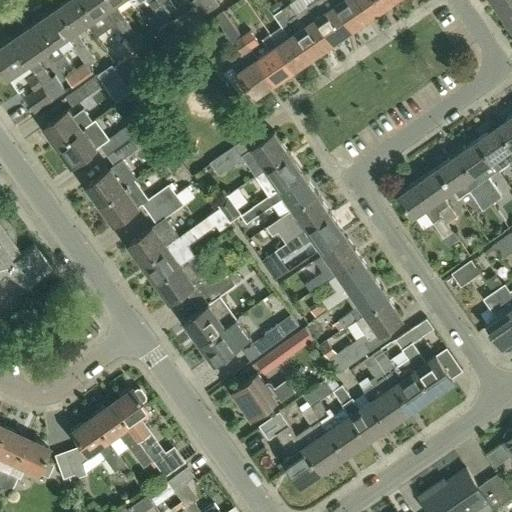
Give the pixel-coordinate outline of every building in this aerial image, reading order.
[(88,23),(72,0),(64,0),(50,10),(68,36),(67,37),(85,62),(88,66),(96,60),(76,31),(87,23),(88,23)] [(116,22),(100,0),(72,0),(88,23),(87,23),(96,35),(116,22)] [(120,0),(100,0),(116,22),(126,37),(134,31),(116,3),(120,0)] [(161,3),(158,0),(129,0),(133,6),(142,0),(146,0),(153,8),(161,3)] [(192,0),(190,1),(200,16),(220,4),(217,0),(192,0)] [(294,0),(289,4),(282,9),(313,55),(333,42),(309,6),(304,0),(294,0)] [(304,0),(309,6),(333,42),(353,28),(333,0),(304,0)] [(333,0),(353,28),(373,15),(362,0),(333,0)] [(362,0),(373,15),(393,1),(392,0),(362,0)] [(507,24),(511,20),(511,0),(499,0),(494,4),(507,24)] [(194,9),(185,15),(190,22),(199,16),(194,9)] [(282,9),(274,14),(288,34),(276,43),(294,69),(313,55),(282,9)] [(68,36),(50,10),(30,24),(48,50),(60,68),(70,61),(58,43),(67,37),(68,36)] [(224,10),(215,16),(234,44),(236,43),(242,52),(241,53),(244,57),(234,64),(223,72),(226,77),(243,102),(252,95),(253,97),(274,83),(256,56),(251,49),(242,35),(224,10)] [(180,31),(173,19),(159,28),(167,39),(180,31)] [(48,50),(30,24),(11,37),(29,64),(29,63),(36,74),(44,85),(54,99),(66,91),(56,76),(52,79),(37,58),(48,50)] [(251,29),(242,35),(251,49),(260,42),(251,29)] [(269,47),(256,56),(274,83),(294,69),(276,43),(270,34),(263,38),(269,47)] [(29,64),(11,37),(0,44),(0,64),(9,77),(29,64)] [(140,68),(131,55),(115,66),(124,79),(140,68)] [(93,72),(88,66),(85,62),(66,75),(73,86),(93,72)] [(36,90),(44,85),(36,74),(28,79),(36,90)] [(101,85),(94,75),(65,96),(72,106),(101,85)] [(44,85),(36,90),(36,91),(26,97),(36,112),(54,99),(44,85)] [(57,145),(92,119),(84,108),(73,115),(68,108),(43,126),(57,145)] [(511,114),(496,125),(511,148),(511,114)] [(100,143),(107,153),(131,136),(124,126),(107,138),(92,119),(57,145),(71,164),(96,146),(100,143)] [(131,121),(124,126),(131,136),(138,131),(131,121)] [(511,148),(496,125),(476,139),(492,161),(504,153),(511,164),(511,148)] [(265,167),(287,151),(274,131),(251,147),(241,154),(255,174),(265,167)] [(99,203),(134,178),(134,179),(136,177),(123,158),(138,147),(131,136),(107,153),(114,163),(109,166),(85,184),(99,203)] [(502,196),(489,177),(498,171),(492,161),(476,139),(456,153),(492,203),(502,196)] [(238,160),(229,147),(210,161),(219,174),(238,160)] [(268,194),(301,171),(287,151),(265,167),(255,174),(268,194)] [(492,203),(456,153),(437,166),(452,189),(454,188),(460,197),(470,190),(483,209),(492,203)] [(443,195),(452,189),(437,166),(417,180),(447,223),(448,222),(458,215),(443,195)] [(258,213),(284,196),(292,207),(315,191),(301,171),(268,194),(246,209),(249,214),(258,213)] [(141,203),(148,212),(175,193),(168,183),(148,198),(134,179),(134,178),(99,203),(114,223),(141,203)] [(447,223),(417,180),(397,194),(412,216),(424,208),(444,236),(443,237),(448,244),(458,238),(448,222),(447,223)] [(286,241),(329,211),(315,191),(292,207),(292,208),(267,225),(273,234),(278,230),(286,241)] [(141,262),(179,235),(166,216),(183,203),(175,193),(148,212),(156,222),(152,225),(127,243),(141,262)] [(237,207),(228,194),(217,202),(219,206),(226,215),(237,207)] [(230,221),(226,215),(219,206),(209,213),(220,228),(230,221)] [(320,248),(343,232),(329,211),(286,241),(286,242),(275,249),(282,258),(297,247),(298,248),(310,240),(316,248),(319,246),(320,248)] [(0,276),(0,277),(5,273),(29,289),(35,280),(51,268),(33,244),(21,253),(14,243),(14,241),(15,238),(15,235),(14,230),(13,227),(11,225),(10,223),(8,221),(6,219),(4,218),(1,216),(0,216),(0,276)] [(155,281),(187,259),(180,250),(196,238),(189,228),(179,235),(141,262),(155,281)] [(511,233),(499,243),(509,257),(511,255),(511,233)] [(336,272),(360,256),(345,236),(322,252),(331,264),(336,272)] [(497,253),(491,245),(483,250),(489,259),(497,253)] [(275,249),(262,258),(275,279),(289,269),(282,258),(275,249)] [(374,277),(360,256),(336,272),(330,277),(329,278),(337,289),(324,298),(330,308),(351,293),(350,293),(374,277)] [(169,301),(194,283),(201,278),(187,259),(155,281),(169,301)] [(480,273),(471,260),(452,273),(461,286),(480,273)] [(240,270),(250,282),(258,276),(249,263),(240,270)] [(200,343),(224,325),(217,315),(228,306),(220,295),(235,283),(228,273),(205,290),(212,300),(183,321),(200,343)] [(320,273),(311,279),(316,287),(325,280),(320,273)] [(388,297),(374,277),(350,293),(351,293),(358,304),(338,318),(344,327),(354,320),(355,320),(388,297)] [(511,317),(511,289),(510,291),(504,283),(493,290),(511,317)] [(502,346),(511,339),(511,317),(493,290),(485,296),(499,316),(487,324),(502,346)] [(378,333),(401,317),(388,297),(355,320),(368,339),(377,332),(378,333)] [(214,362),(249,337),(235,318),(224,325),(200,343),(214,362)] [(250,360),(272,343),(284,334),(277,324),(264,332),(265,334),(243,350),(250,360)] [(432,393),(453,378),(436,353),(425,361),(415,347),(414,348),(410,343),(422,334),(415,324),(395,338),(415,368),(432,393)] [(311,336),(303,325),(281,342),(289,353),(311,336)] [(369,351),(359,337),(329,358),(339,372),(369,351)] [(297,371),(311,363),(301,346),(274,362),(278,368),(291,361),(297,371)] [(408,410),(432,393),(415,368),(405,375),(399,366),(396,368),(382,348),(372,355),(392,384),(394,382),(407,399),(402,402),(408,410)] [(388,424),(408,410),(402,402),(407,399),(394,382),(392,384),(372,355),(365,360),(375,375),(370,379),(374,383),(365,389),(371,398),(370,399),(388,424)] [(275,398),(278,396),(281,400),(295,390),(286,378),(282,381),(274,387),(271,382),(267,381),(264,383),(256,372),(233,389),(252,415),(275,398)] [(367,438),(388,424),(370,399),(359,407),(353,398),(352,398),(342,384),(334,390),(345,406),(367,438)] [(164,453),(136,415),(146,408),(141,400),(143,398),(144,394),(139,387),(136,386),(133,389),(130,385),(116,395),(117,397),(110,402),(142,446),(142,447),(150,459),(162,475),(181,461),(172,448),(164,453)] [(342,455),(367,438),(345,406),(334,413),(330,407),(327,409),(320,400),(311,406),(326,429),(329,427),(340,445),(337,447),(342,455)] [(142,447),(142,446),(110,402),(103,407),(102,406),(89,415),(90,416),(105,437),(106,438),(115,451),(125,444),(141,466),(150,459),(142,447)] [(326,429),(311,406),(303,412),(312,424),(297,434),(321,470),(342,455),(337,447),(340,445),(329,427),(326,429)] [(300,484),(321,470),(297,434),(296,435),(281,413),(262,427),(268,437),(276,432),(291,454),(283,459),(300,484)] [(106,438),(105,437),(90,416),(83,421),(83,420),(69,430),(80,444),(85,451),(95,444),(114,471),(124,463),(115,451),(106,438)] [(13,461),(24,437),(16,433),(17,432),(3,425),(0,430),(0,453),(1,455),(0,457),(0,491),(2,487),(1,486),(8,472),(13,461)] [(511,434),(502,442),(511,456),(511,434)] [(42,458),(48,446),(33,439),(32,440),(24,437),(13,461),(24,466),(25,465),(37,471),(37,470),(47,475),(53,462),(42,458)] [(88,455),(85,451),(80,444),(65,449),(73,473),(72,473),(74,477),(86,473),(81,461),(88,455)] [(54,453),(62,477),(72,473),(73,473),(65,449),(54,453)] [(193,474),(186,464),(165,478),(172,488),(193,474)] [(421,498),(430,511),(467,511),(476,506),(480,511),(486,511),(511,494),(496,472),(478,485),(466,467),(421,498)] [(8,472),(1,486),(2,487),(10,490),(17,476),(8,472)] [(166,481),(157,487),(165,498),(174,492),(166,481)] [(146,496),(127,510),(128,511),(142,511),(152,505),(146,496)] [(219,511),(212,501),(200,510),(191,498),(183,504),(188,511),(219,511)] [(188,511),(183,504),(180,501),(170,508),(173,511),(188,511)] [(110,502),(100,509),(102,511),(110,511),(115,509),(110,502)]
